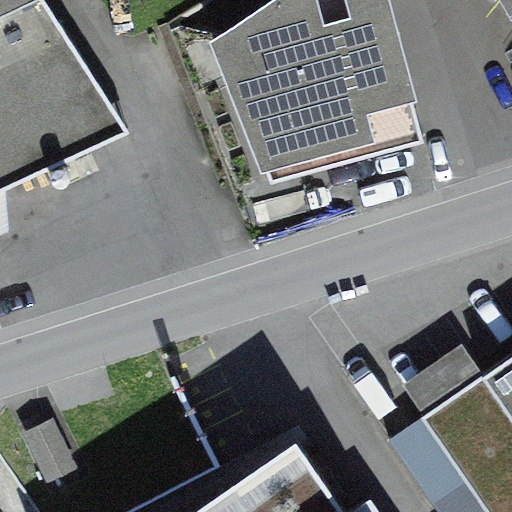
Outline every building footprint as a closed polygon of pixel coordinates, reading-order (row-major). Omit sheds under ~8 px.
[(134,134),(46,0),(0,0),(0,241),(21,230),(14,199),(134,134)] [(419,142),(386,0),(279,0),(214,40),(268,177),(419,142)] [(511,0),(493,0),(511,29),(511,0)] [(511,511),(511,349),(420,413),(489,511),(511,511)] [(72,470),(50,424),(27,435),(49,481),(72,470)] [(195,511),(353,511),(304,439),(195,511)]
